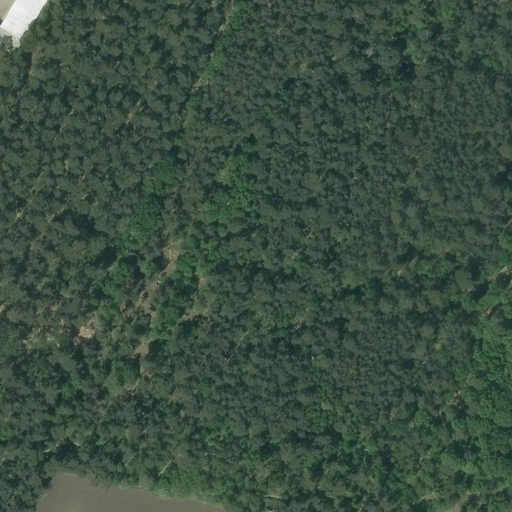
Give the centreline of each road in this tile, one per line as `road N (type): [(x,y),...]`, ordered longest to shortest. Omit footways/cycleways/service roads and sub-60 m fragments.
road 1 (track): [(511,278),(401,511)]
road 2 (track): [(233,0),(151,184),(139,195)]
road 3 (track): [(139,195),(0,105)]
road 4 (track): [(139,195),(90,326)]
